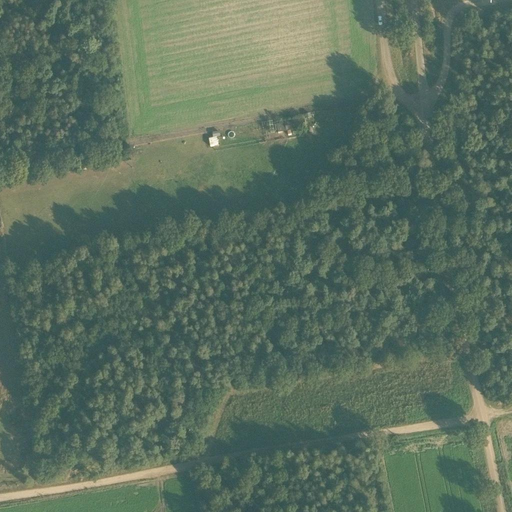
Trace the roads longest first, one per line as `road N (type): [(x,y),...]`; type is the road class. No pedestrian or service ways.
road 1 (track): [(482,419),(0,500)]
road 2 (track): [(424,108),(482,419)]
road 3 (track): [(378,0),(385,78),(424,108)]
